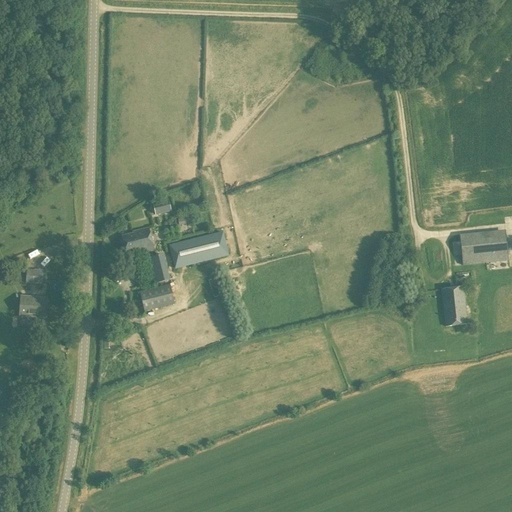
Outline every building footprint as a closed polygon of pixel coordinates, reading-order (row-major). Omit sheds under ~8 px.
[(168,201),(153,205),(156,216),(171,212),(168,201)] [(135,254),(154,250),(149,228),(132,232),(133,234),(122,237),(126,255),(134,253),(135,254)] [(455,266),(508,261),(506,237),(452,242),(455,266)] [(218,242),(177,251),(182,273),(223,263),(218,242)] [(153,285),(170,281),(163,255),(146,259),(153,285)] [(43,271),(27,270),(26,285),(42,286),(43,271)] [(144,312),(174,305),(169,285),(139,292),(144,312)] [(446,326),(467,324),(463,287),(442,289),(446,326)] [(45,318),(47,299),(21,297),(19,316),(45,318)]
